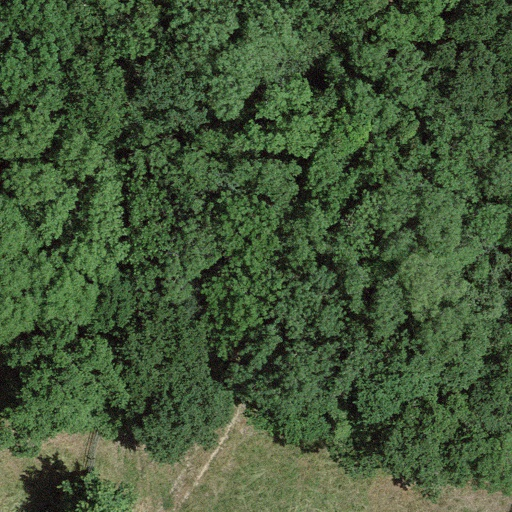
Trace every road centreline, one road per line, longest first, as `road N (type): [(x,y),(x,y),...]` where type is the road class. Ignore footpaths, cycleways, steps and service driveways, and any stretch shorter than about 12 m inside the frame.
road 1 (track): [(146,511),(205,406),(331,0)]
road 2 (track): [(139,0),(0,169)]
